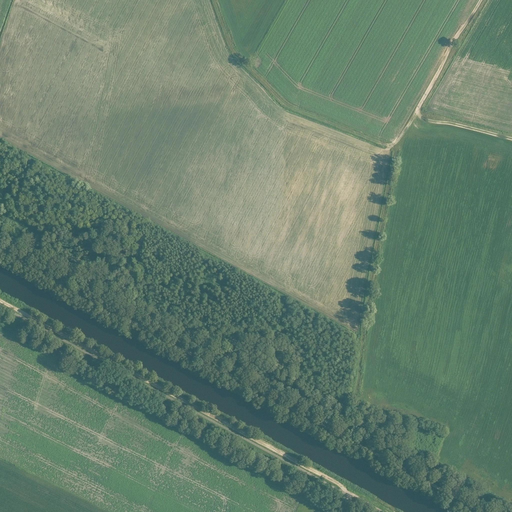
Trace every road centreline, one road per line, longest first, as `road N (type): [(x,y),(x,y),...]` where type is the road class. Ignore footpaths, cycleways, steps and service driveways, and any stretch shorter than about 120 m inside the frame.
road 1 (track): [(419,478),(413,464),(356,426),(365,322),(397,148),(284,102),(233,50),(215,0)]
road 2 (track): [(0,247),(419,478)]
road 3 (track): [(346,495),(341,485),(0,298)]
road 4 (track): [(397,148),(475,0)]
